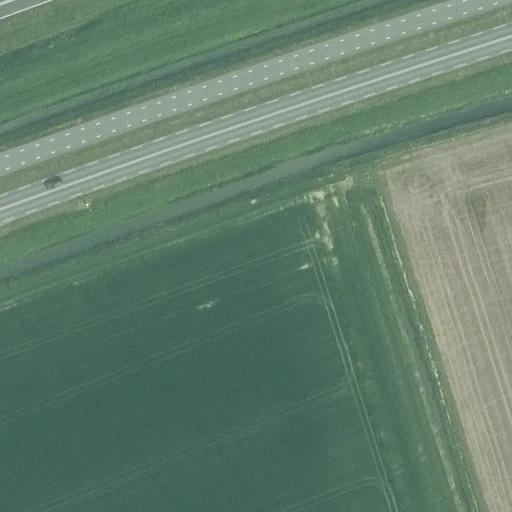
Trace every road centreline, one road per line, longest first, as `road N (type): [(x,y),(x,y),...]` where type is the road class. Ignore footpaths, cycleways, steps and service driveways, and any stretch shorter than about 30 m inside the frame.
road 1 (secondary): [(0,211),(511,37)]
road 2 (unclassified): [(488,0),(0,168)]
